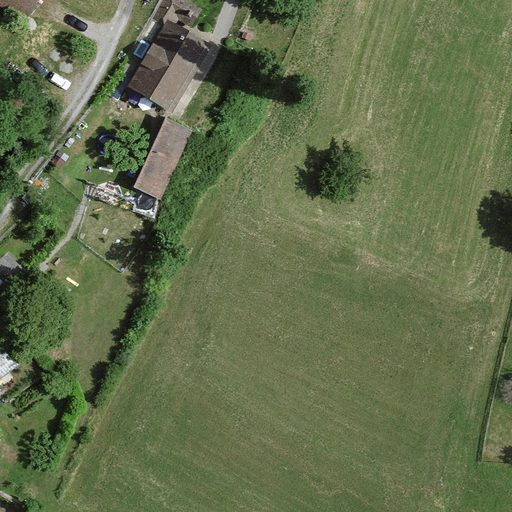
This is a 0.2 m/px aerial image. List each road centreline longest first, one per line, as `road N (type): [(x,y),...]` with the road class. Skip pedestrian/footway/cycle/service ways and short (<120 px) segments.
road 1 (track): [(0,213),(70,118),(126,0)]
road 2 (track): [(187,117),(240,0)]
